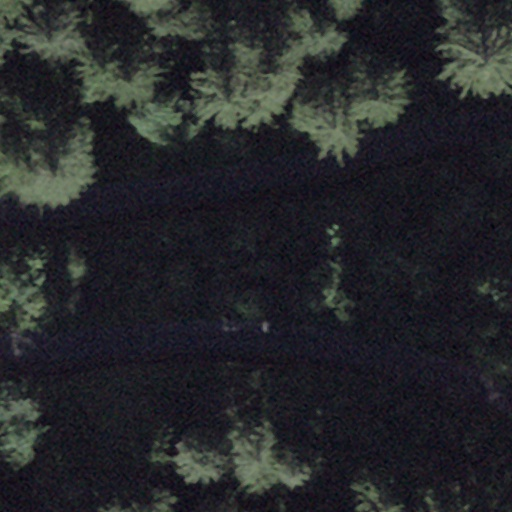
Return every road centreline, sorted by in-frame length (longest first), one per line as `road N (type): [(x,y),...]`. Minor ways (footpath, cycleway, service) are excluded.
road 1 (track): [(511,128),(301,171),(0,206)]
road 2 (track): [(0,343),(93,351),(273,341),(511,388)]
